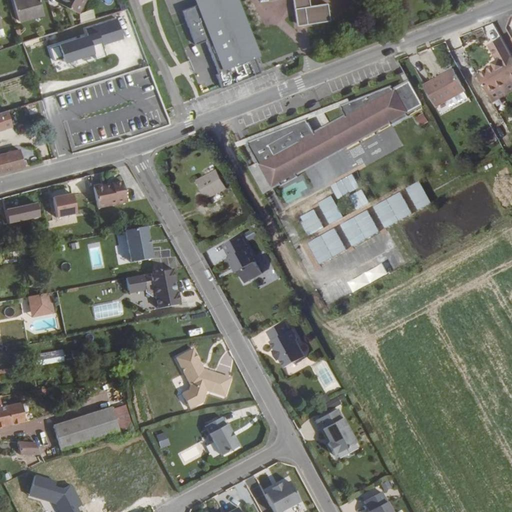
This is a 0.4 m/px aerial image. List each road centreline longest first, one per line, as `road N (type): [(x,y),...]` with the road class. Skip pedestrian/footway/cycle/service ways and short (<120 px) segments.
road 1 (unclassified): [(133,151),(511,0)]
road 2 (residential): [(133,151),(290,438)]
road 3 (track): [(208,120),(314,310),(328,328),(373,339)]
road 4 (residential): [(169,511),(290,438)]
road 5 (unclassified): [(0,184),(133,151)]
